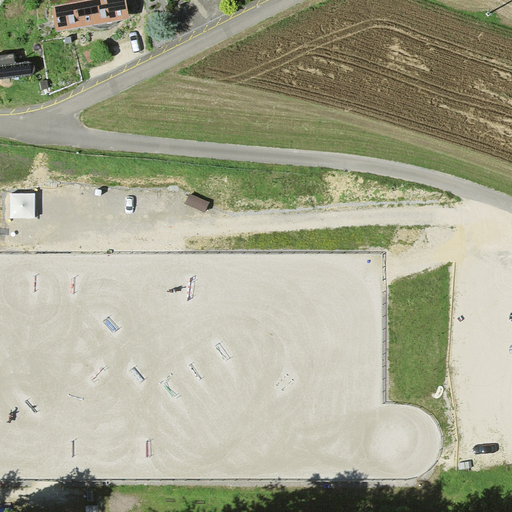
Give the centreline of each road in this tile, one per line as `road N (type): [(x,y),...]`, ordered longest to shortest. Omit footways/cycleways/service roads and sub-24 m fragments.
road 1 (residential): [(511,210),(401,173),(41,132)]
road 2 (residential): [(41,132),(184,47),(284,0)]
